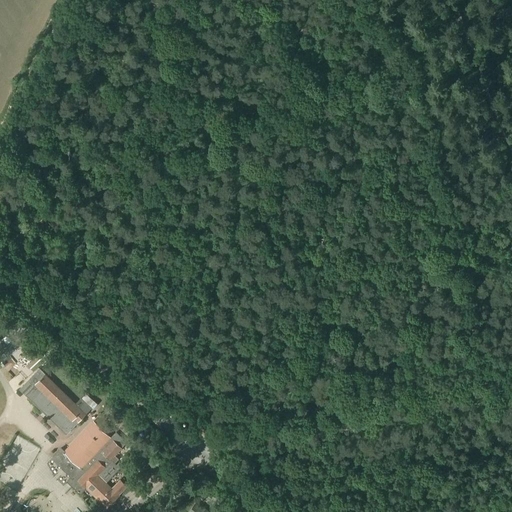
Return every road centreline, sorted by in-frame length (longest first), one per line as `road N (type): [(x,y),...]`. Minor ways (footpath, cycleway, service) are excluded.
road 1 (unclassified): [(0,277),(273,511)]
road 2 (track): [(511,437),(372,453),(259,448),(214,437)]
road 3 (track): [(251,428),(511,365)]
road 4 (track): [(511,165),(452,0)]
road 5 (track): [(0,125),(65,0)]
